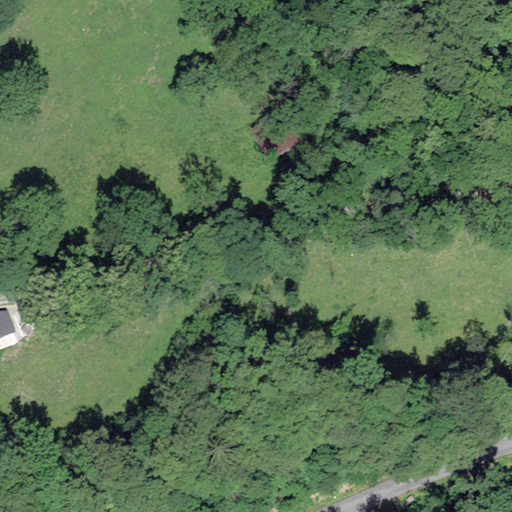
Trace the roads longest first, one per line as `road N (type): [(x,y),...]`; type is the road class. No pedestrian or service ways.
road 1 (track): [(511,190),(239,225),(101,272),(0,295)]
road 2 (unclassified): [(511,441),(334,511)]
